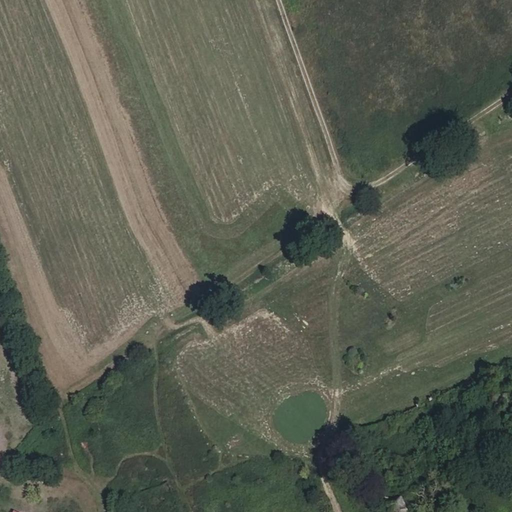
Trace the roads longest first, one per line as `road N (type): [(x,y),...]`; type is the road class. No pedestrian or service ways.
road 1 (track): [(280,0),(353,203),(511,94)]
road 2 (track): [(101,511),(91,481),(27,463),(6,466)]
